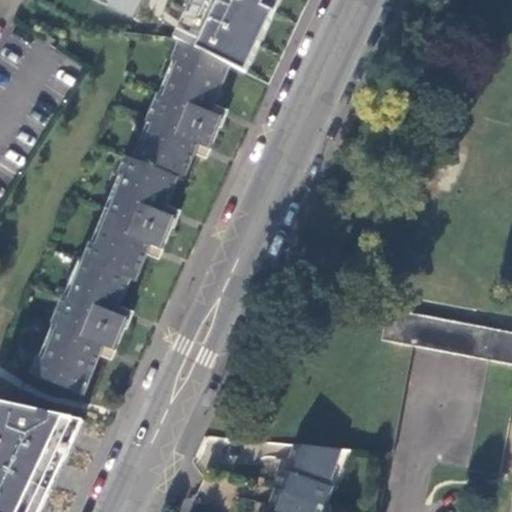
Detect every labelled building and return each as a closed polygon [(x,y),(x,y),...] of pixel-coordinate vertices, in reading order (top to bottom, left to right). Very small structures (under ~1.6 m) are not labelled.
[(91,0),(132,20),(141,0),(91,0)] [(214,0),(191,53),(228,68),(243,75),(278,0),(214,0)] [(164,102),(157,99),(146,128),(152,131),(138,166),(131,163),(126,160),(118,177),(125,180),(110,218),(103,216),(85,264),(70,300),(65,298),(53,326),(59,328),(45,363),(39,361),(33,376),(81,396),(101,348),(112,353),(121,330),(110,325),(113,317),(128,281),(134,283),(148,248),(159,252),(169,228),(158,223),(162,216),(176,180),(182,183),(195,148),(209,152),(219,128),(206,123),(209,116),(228,68),(191,53),(177,48),(170,66),(177,68),(164,102)] [(170,66),(157,99),(164,102),(177,68),(170,66)] [(221,121),(209,116),(206,123),(219,128),(221,121)] [(152,131),(146,128),(131,163),(138,166),(152,131)] [(118,177),(103,216),(110,218),(125,180),(118,177)] [(172,220),(162,216),(158,223),(169,228),(172,220)] [(79,261),(65,298),(70,300),(85,264),(79,261)] [(469,471),(499,477),(511,406),(511,334),(386,311),(360,449),(393,457),(414,347),(489,361),(469,471)] [(124,322),(113,317),(110,325),(121,330),(124,322)] [(53,326),(39,361),(45,363),(59,328),(53,326)] [(0,511),(40,511),(83,421),(0,403),(0,511)] [(85,439),(96,442),(101,431),(88,429),(85,439)] [(334,487),(347,451),(299,444),(292,462),(296,464),(293,471),(283,467),(275,486),(279,488),(323,504),(330,507),(337,489),(334,487)] [(320,511),(323,504),(279,488),(272,507),(278,510),(277,511),(320,511)]
